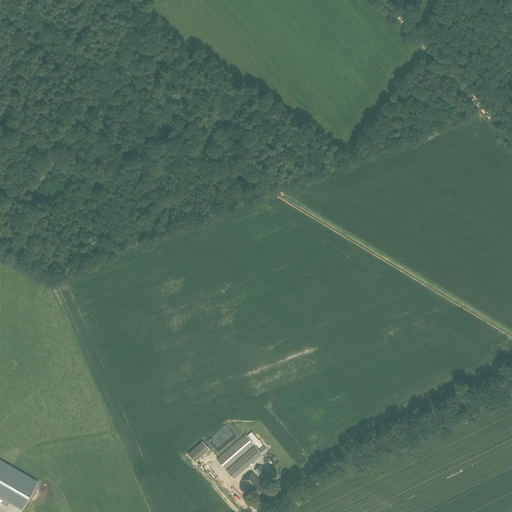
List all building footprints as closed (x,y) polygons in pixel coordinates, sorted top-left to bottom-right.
[(268,449),(257,436),(253,432),(249,436),(264,453),(268,449)] [(233,477),(261,452),(246,434),(217,459),(233,477)] [(204,439),(189,452),(195,459),(210,447),(204,439)] [(0,458),(0,495),(22,508),(38,481),(0,458)] [(259,480),(252,472),(242,480),(256,496),(265,487),(262,483),(264,481),(264,480),(269,476),(260,466),(254,471),(261,479),(259,480)]
